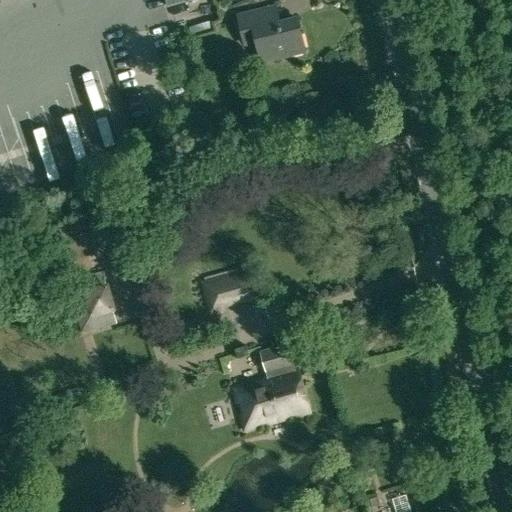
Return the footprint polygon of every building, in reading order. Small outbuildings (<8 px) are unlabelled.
[(218,5),(187,10),(191,31),(222,26),(218,5)] [(239,16),(245,44),(256,41),(261,62),(304,52),(296,19),(266,26),(262,11),(239,16)] [(89,233),(70,238),(66,239),(72,260),(95,254),(90,238),(89,233)] [(224,311),(224,309),(263,298),(255,266),(201,281),(210,315),(224,311)] [(117,324),(113,311),(90,319),(83,291),(107,284),(102,272),(68,282),(82,333),(117,324)] [(90,319),(113,311),(116,311),(109,283),(107,284),(83,291),(90,319)] [(261,352),(267,376),(232,386),(237,403),(243,401),(247,415),(240,417),(244,431),(310,413),(298,369),(294,371),(292,365),(296,364),(290,344),(261,352)]
